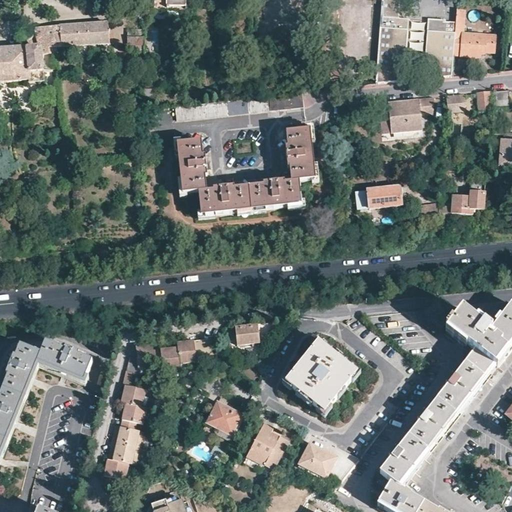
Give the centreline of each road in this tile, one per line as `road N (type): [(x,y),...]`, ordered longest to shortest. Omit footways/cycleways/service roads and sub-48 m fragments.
road 1 (primary): [(511,252),(0,304)]
road 2 (residential): [(314,318),(131,334),(93,473),(97,500)]
road 3 (residential): [(314,318),(271,384),(271,398),(334,438),(347,438),(389,386),(389,374),(324,314)]
road 4 (residential): [(511,294),(324,314)]
road 5 (residential): [(344,96),(511,79)]
